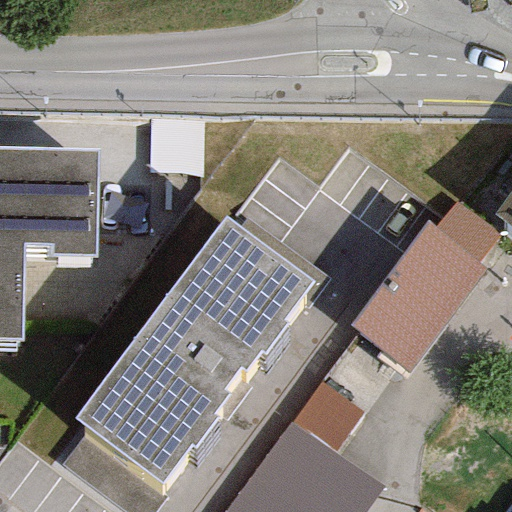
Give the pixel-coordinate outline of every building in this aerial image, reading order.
[(98,149),(0,147),(0,339),(19,340),(21,245),(46,245),(46,256),(96,257),(98,149)] [(511,189),(492,215),(511,230),(511,189)] [(498,236),(452,202),(432,229),(477,264),(498,236)] [(311,283),(224,217),(73,418),(160,484),(190,443),(195,446),(216,419),(212,416),(228,395),(221,390),(238,367),(243,370),(258,350),(265,355),(287,325),(282,321),(311,283)] [(432,229),(425,224),(346,327),(406,372),(485,270),(477,264),(432,229)] [(333,452),(361,413),(318,383),(290,422),(333,452)] [(364,511),(382,488),(333,452),(290,422),(224,511),(364,511)] [(511,511),(511,501),(503,511),(511,511)]
